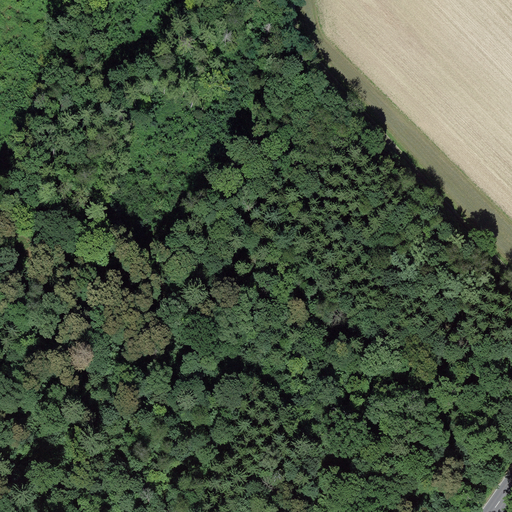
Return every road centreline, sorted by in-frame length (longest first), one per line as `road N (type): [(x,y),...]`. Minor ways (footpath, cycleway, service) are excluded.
road 1 (track): [(0,224),(56,215),(298,313),(511,375)]
road 2 (track): [(511,278),(293,34),(291,0)]
